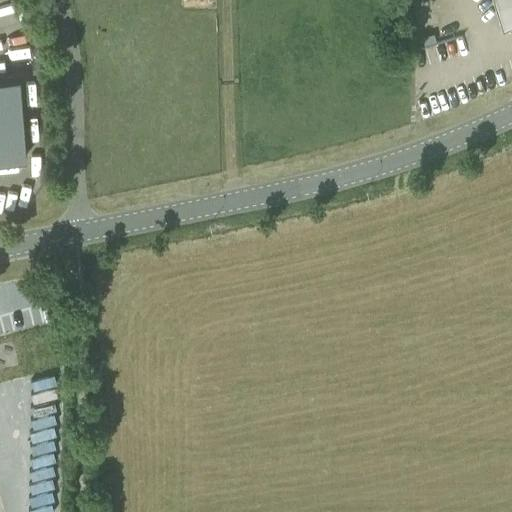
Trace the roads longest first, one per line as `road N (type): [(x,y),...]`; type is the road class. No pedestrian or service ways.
road 1 (secondary): [(79,233),(310,187),(511,115)]
road 2 (unclassified): [(79,233),(68,46),(56,0)]
